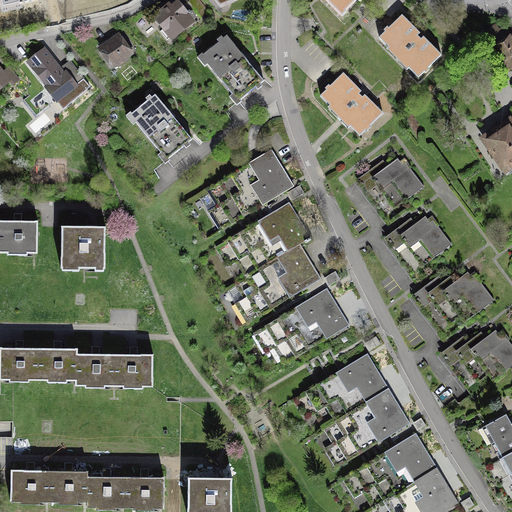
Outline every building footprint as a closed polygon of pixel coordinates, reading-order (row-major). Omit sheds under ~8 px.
[(199,0),(190,0),(188,2),(201,18),(209,12),(199,0)] [(362,0),(324,0),(345,19),(362,0)] [(177,5),(160,17),(173,34),(190,21),(177,5)] [(443,58),(405,19),(383,40),(421,79),(443,58)] [(130,53),(118,36),(100,49),(112,66),(116,63),(118,67),(129,59),(126,56),(130,53)] [(511,37),(495,49),(511,73),(511,71),(511,37)] [(264,85),(226,38),(198,61),(236,107),(264,85)] [(27,63),(56,101),(64,94),(69,99),(79,91),(74,86),(83,79),(69,61),(59,68),(44,49),(27,63)] [(0,69),(0,86),(8,80),(13,85),(19,80),(9,68),(3,73),(0,69)] [(384,117),(346,79),(324,100),(362,139),(384,117)] [(157,99),(130,120),(166,164),(193,142),(157,99)] [(511,121),(482,144),(505,176),(511,170),(511,121)] [(253,162),(274,196),(287,188),(283,182),(289,178),(272,151),(261,158),(253,162)] [(398,167),(402,164),(397,158),(387,166),(383,160),(372,169),(376,175),(381,181),(385,187),(390,193),(394,198),(395,199),(404,192),(408,198),(417,191),(398,167)] [(406,161),(402,164),(398,167),(417,191),(425,185),(406,161)] [(241,170),(262,203),(274,196),(253,162),(241,170)] [(372,169),(358,179),(362,185),(376,175),(372,169)] [(229,177),(250,211),(262,203),(241,170),(229,177)] [(381,181),(376,175),(362,185),(367,191),(381,181)] [(8,176),(3,176),(0,176),(0,198),(8,198),(8,176)] [(250,211),(229,177),(208,190),(220,210),(211,215),(220,229),(250,211)] [(385,187),(381,181),(367,191),(371,197),(385,187)] [(304,193),(299,185),(289,191),(294,199),(304,193)] [(390,193),(385,187),(371,197),(376,203),(390,193)] [(394,198),(390,193),(376,203),(380,209),(394,198)] [(395,199),(394,198),(380,209),(385,215),(399,205),(395,199)] [(271,216),(291,249),(299,244),(310,237),(294,211),(290,213),(287,208),(283,211),(282,209),(271,216)] [(280,255),(291,249),(271,216),(259,223),(279,256),(280,255)] [(427,239),(416,248),(418,251),(422,256),(422,257),(432,250),(436,256),(444,249),(426,225),(430,222),(425,216),(415,224),(427,239)] [(427,239),(415,224),(411,218),(386,237),(390,243),(404,233),(409,239),(413,245),(416,248),(427,239)] [(434,219),(430,222),(426,225),(444,249),(452,243),(434,219)] [(269,262),(279,256),(259,223),(248,231),(268,263),(269,262)] [(0,224),(0,254),(35,255),(35,224),(0,224)] [(257,270),(268,263),(248,231),(217,249),(226,264),(235,258),(246,276),(257,270)] [(106,234),(64,233),(63,274),(106,275),(106,234)] [(404,233),(390,243),(395,249),(409,239),(404,233)] [(409,239),(395,249),(399,255),(413,245),(409,239)] [(280,255),(301,288),(314,280),(310,273),(315,270),(299,244),(291,249),(280,255)] [(413,245),(399,255),(404,261),(418,251),(416,248),(413,245)] [(418,251),(404,261),(408,267),(422,256),(418,251)] [(289,295),(301,288),(280,255),(279,256),(269,262),(289,295)] [(422,256),(408,267),(413,273),(427,263),(422,257),(422,256)] [(277,303),(289,295),(269,262),(268,263),(257,270),(277,303)] [(247,321),(277,303),(257,270),(246,276),(235,283),(247,301),(238,306),(247,321)] [(335,271),(325,277),(330,285),(340,279),(335,271)] [(467,272),(458,280),(454,283),(472,307),(474,306),(478,312),(487,305),(468,281),(472,278),(467,272)] [(464,314),(472,307),(454,283),(458,280),(453,274),(443,282),(439,276),(427,285),(432,291),(436,297),(441,303),(445,309),(450,315),(459,308),(464,314)] [(476,275),(472,278),(468,281),(487,305),(495,299),(476,275)] [(432,291),(427,285),(413,295),(418,301),(432,291)] [(432,291),(418,301),(422,307),(436,297),(432,291)] [(308,302),(329,335),(348,323),(331,296),(325,299),(322,294),(308,302)] [(436,297),(422,307),(427,313),(441,303),(436,297)] [(317,342),(329,335),(308,302),(297,309),(317,342)] [(441,303),(427,313),(431,319),(445,309),(441,303)] [(305,350),(317,342),(297,309),(285,316),(305,350)] [(445,309),(431,319),(436,325),(450,315),(445,309)] [(450,315),(436,325),(440,331),(454,320),(450,315)] [(284,363),(305,350),(285,316),(255,335),(263,349),(272,343),(284,363)] [(495,330),(485,337),(481,340),(500,365),(502,364),(506,370),(511,365),(511,359),(496,339),(500,336),(495,330)] [(492,372),(500,365),(481,340),(485,337),(481,332),(471,340),(482,355),(471,364),(473,366),(478,372),(478,373),(487,366),(492,372)] [(511,342),(504,333),(500,336),(496,339),(511,359),(511,342)] [(466,334),(441,353),(446,359),(460,349),(464,355),(469,360),(471,364),(482,355),(471,340),(466,334)] [(376,336),(366,343),(371,350),(380,343),(376,336)] [(460,349),(446,359),(450,365),(464,355),(460,349)] [(2,382),(38,383),(38,352),(2,352),(2,382)] [(38,352),(38,383),(79,383),(79,359),(79,353),(38,352)] [(464,355),(450,365),(455,371),(469,360),(464,355)] [(349,367),(369,400),(389,388),(372,362),(367,365),(362,358),(349,367)] [(79,359),(79,383),(78,390),(115,390),(115,359),(79,359)] [(115,359),(115,390),(155,391),(155,359),(115,359)] [(469,360),(455,371),(459,377),(473,366),(471,364),(469,360)] [(473,366),(459,377),(463,383),(478,372),(473,366)] [(358,407),(369,400),(349,367),(337,374),(358,407)] [(478,372),(463,383),(468,389),(482,378),(478,373),(478,372)] [(346,414),(358,407),(337,374),(326,381),(346,414)] [(324,427),(346,414),(326,381),(295,399),(305,414),(313,409),(324,427)] [(369,400),(390,434),(404,425),(399,419),(405,415),(389,388),(369,400)] [(379,441),(390,434),(369,400),(358,407),(379,441)] [(367,448),(379,441),(358,407),(346,414),(367,448)] [(337,466),(367,448),(346,414),(324,427),(336,446),(328,452),(337,466)] [(421,417),(414,421),(419,429),(426,425),(421,417)] [(511,426),(507,417),(486,428),(495,445),(511,435),(511,426)] [(511,435),(495,445),(503,459),(511,454),(511,435)] [(397,446),(418,480),(437,468),(420,441),(415,444),(411,438),(397,446)] [(406,486),(418,480),(397,446),(386,453),(406,486)] [(394,494),(406,486),(386,453),(374,460),(394,494)] [(511,454),(503,459),(511,476),(511,454)] [(373,507),(394,494),(374,460),(344,479),(353,493),(361,488),(373,507)] [(418,480),(437,511),(440,511),(453,504),(449,498),(453,495),(437,468),(418,480)] [(13,505),(50,505),(50,475),(13,474),(13,505)] [(50,475),(50,505),(89,505),(89,481),(90,475),(50,475)] [(421,511),(437,511),(418,480),(406,486),(421,511)] [(89,481),(89,505),(89,511),(127,511),(127,482),(89,481)] [(127,482),(127,511),(164,511),(165,482),(127,482)] [(233,511),(234,483),(190,483),(189,511),(233,511)] [(405,511),(421,511),(406,486),(394,494),(405,511)] [(405,511),(394,494),(373,507),(375,511),(405,511)] [(469,497),(463,501),(468,508),(474,505),(469,497)]
